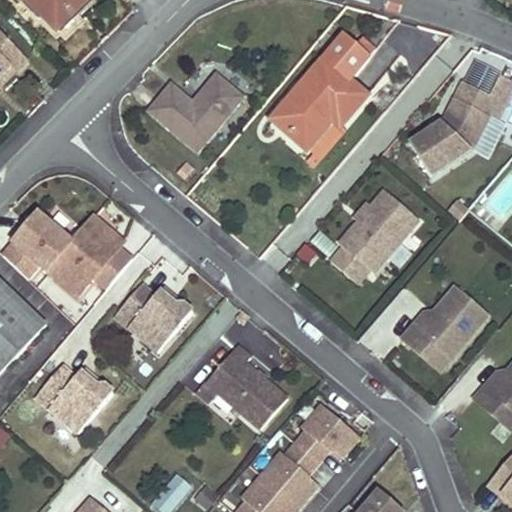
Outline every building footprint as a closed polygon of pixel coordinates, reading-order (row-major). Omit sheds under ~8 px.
[(91,0),(25,0),(65,40),(85,23),(76,14),(91,0)] [(30,61),(0,31),(0,78),(11,68),(17,73),(30,61)] [(367,96),(326,61),(273,123),(306,151),(332,121),(340,128),(367,96)] [(11,68),(0,78),(0,90),(17,73),(11,68)] [(506,105),(511,93),(511,83),(500,77),(490,97),(463,83),(454,100),(459,103),(446,128),(437,135),(433,129),(409,145),(431,177),(472,151),(490,117),(497,101),(506,105)] [(243,100),(217,78),(194,105),(172,87),(150,113),(198,153),(243,100)] [(441,123),(446,128),(459,103),(454,100),(441,123)] [(506,105),(497,101),(490,117),(498,121),(506,105)] [(437,135),(446,128),(441,123),(433,129),(437,135)] [(373,275),(419,221),(384,191),(371,207),(358,223),(339,245),(342,249),(331,263),(358,286),(370,272),(373,275)] [(358,223),(371,207),(366,203),(352,218),(358,223)] [(23,274),(31,264),(79,303),(94,285),(105,294),(138,254),(93,218),(75,240),(39,211),(2,256),(23,274)] [(0,376),(48,326),(0,280),(0,376)] [(401,341),(441,377),(494,320),(454,284),(401,341)] [(142,288),(121,312),(135,324),(130,331),(158,355),(193,315),(184,308),(177,309),(160,295),(156,300),(142,288)] [(177,309),(184,308),(164,291),(160,295),(177,309)] [(256,354),(243,342),(205,387),(259,434),(286,402),(245,366),(256,354)] [(113,396),(105,389),(97,390),(81,376),(77,381),(63,369),(42,394),(55,406),(50,412),(79,437),(113,396)] [(511,369),(509,373),(493,391),(488,387),(476,400),(502,422),(511,409),(511,369)] [(105,389),(84,372),(81,376),(97,390),(105,389)] [(499,374),(488,387),(493,391),(509,373),(499,374)] [(360,439),(322,407),(303,431),(307,434),(286,458),(282,455),(243,501),(247,505),(240,511),(298,511),(317,491),(309,485),(309,478),(330,453),(336,453),(344,458),(360,439)] [(511,409),(502,422),(511,430),(511,409)] [(0,452),(12,439),(0,427),(0,452)] [(511,503),(511,460),(494,481),(507,493),(504,497),(511,503)] [(507,493),(494,481),(488,489),(501,500),(504,497),(507,493)] [(397,511),(379,496),(364,511),(397,511)] [(100,511),(90,503),(82,511),(100,511)]
